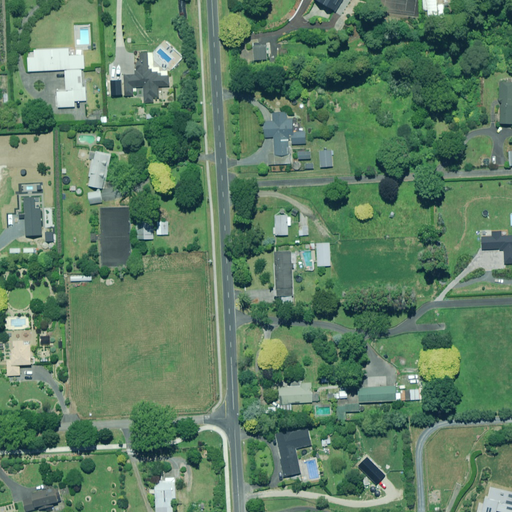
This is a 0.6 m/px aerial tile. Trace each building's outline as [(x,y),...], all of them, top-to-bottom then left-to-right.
[(316,0),(342,15),(351,0),(316,0)] [(267,61),(267,54),(271,54),(271,43),(266,43),(266,48),(254,49),(254,61),(267,61)] [(84,48),(70,49),(35,50),(35,58),(29,59),(29,72),(66,70),(67,92),(58,93),(59,108),(75,107),(75,102),(87,101),(86,88),(83,88),(82,70),(85,69),(84,48)] [(156,98),(159,98),(159,87),(169,87),(169,77),(158,77),(158,73),(153,73),(153,70),(149,70),(149,54),(139,54),(139,66),(136,67),(136,76),(125,76),(125,97),(134,96),(134,88),(144,88),(144,104),(156,103),(156,98)] [(511,82),(501,82),(500,101),(502,101),(501,124),(511,124),(511,82)] [(93,112),(93,115),(87,115),(87,123),(106,123),(106,117),(103,117),(103,112),(93,112)] [(288,112),(273,113),(274,122),(265,122),(265,138),(274,138),(275,154),(269,154),(270,165),(291,164),(291,145),(307,144),(306,132),(294,133),(294,119),(288,120),(288,112)] [(333,167),(332,150),(320,151),(321,168),(333,167)] [(112,155),(91,151),(90,160),(93,160),(90,177),(91,177),(89,187),(105,190),(112,155)] [(298,161),(297,161),(296,161),(295,162),(294,162),(294,163),(293,163),(293,164),(293,165),(292,166),(292,167),(293,168),(293,169),(294,169),(294,170),(295,170),(296,171),(297,171),(298,171),(299,171),(300,170),(301,169),(301,168),(302,167),(302,166),(302,165),(302,164),(301,163),(300,162),(299,162),(299,161),(298,161)] [(77,189),(77,190),(76,190),(76,191),(76,192),(76,193),(76,194),(77,194),(77,195),(78,195),(78,196),(79,196),(80,196),(81,196),(82,196),(82,195),(83,195),(83,194),(84,194),(84,193),(84,192),(84,191),(84,190),(83,190),(83,189),(82,189),(82,188),(81,188),(80,188),(79,188),(78,188),(78,189),(77,189)] [(103,203),(101,191),(89,193),(91,205),(103,203)] [(36,209),(36,199),(25,199),(25,215),(21,215),(21,218),(26,218),(26,236),(42,236),(41,209),(36,209)] [(310,220),(301,213),(299,213),(300,236),(311,236),(310,220)] [(291,216),(275,216),(275,236),(288,236),(288,224),(291,224),(291,216)] [(511,235),(503,236),(503,232),(493,232),(493,237),(482,237),(482,250),(505,250),(505,264),(511,264),(511,235)] [(340,263),(415,259),(414,239),(339,243),(340,263)] [(331,266),(330,244),(318,244),(319,267),(331,266)] [(275,256),(276,297),(293,296),(293,289),(295,289),(294,255),(275,256)] [(415,259),(340,263),(341,283),(416,279),(415,259)] [(21,366),(31,366),(31,364),(35,364),(35,358),(31,358),(32,345),(15,345),(15,354),(12,354),(12,360),(7,360),(7,376),(21,377),(21,366)] [(358,413),(358,403),(347,404),(346,386),(319,388),(320,393),(313,394),(312,384),(301,384),(301,387),(280,389),(281,405),(282,412),(293,411),(292,404),(294,404),(313,403),(338,401),(339,420),(346,420),(345,414),(358,413)] [(397,394),(397,387),(359,389),(359,404),(402,401),(401,394),(397,394)] [(303,474),(301,462),(298,449),(311,446),(308,429),(276,436),(277,443),(284,477),(288,476),(303,474)] [(329,445),(331,445),(332,438),(323,437),(322,447),(328,448),(329,445)] [(176,511),(176,499),(176,482),(156,482),(156,511),(176,511)] [(33,492),(34,500),(25,502),(26,511),(32,511),(39,511),(38,508),(62,502),(58,487),(33,492)] [(479,504),(477,511),(496,511),(497,511),(503,511),(511,511),(511,492),(491,488),(489,497),(486,497),(484,505),(479,504)]
